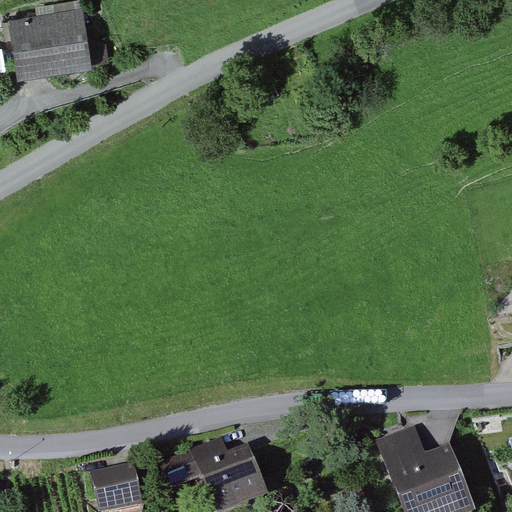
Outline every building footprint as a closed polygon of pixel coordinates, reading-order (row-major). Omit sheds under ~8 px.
[(87,10),(12,23),(22,83),(98,69),(87,10)] [(413,428),(373,445),(401,511),(478,511),(450,444),(424,455),(413,428)] [(242,430),(225,438),(231,452),(248,444),(242,430)] [(173,492),(212,476),(226,511),(228,511),(271,495),(252,446),(229,455),(221,434),(160,458),(173,492)] [(135,466),(92,475),(99,508),(141,500),(135,466)]
